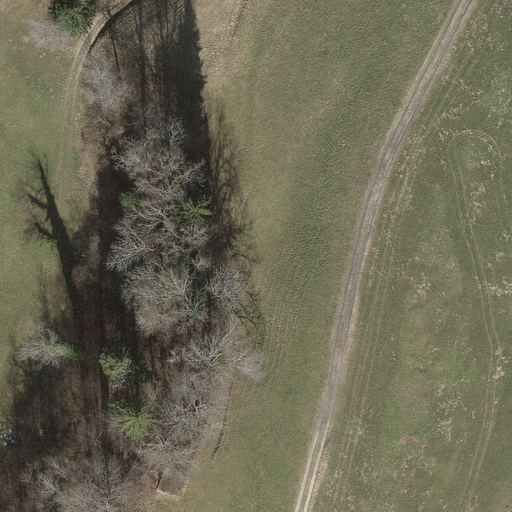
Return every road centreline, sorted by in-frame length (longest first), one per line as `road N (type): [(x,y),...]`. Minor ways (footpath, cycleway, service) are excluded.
road 1 (track): [(302,511),(386,150),(462,0)]
road 2 (track): [(0,173),(26,189),(66,146),(75,71),(109,9),(124,0)]
